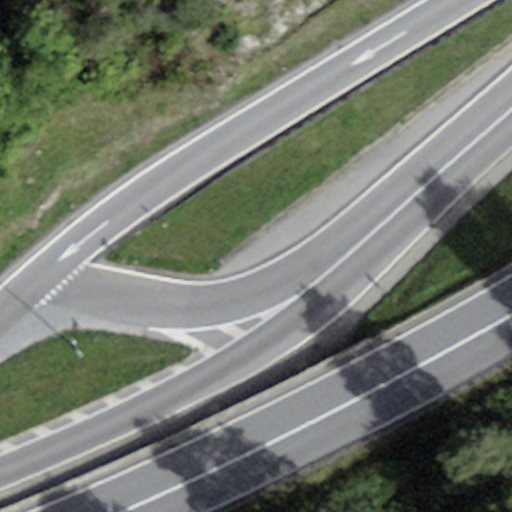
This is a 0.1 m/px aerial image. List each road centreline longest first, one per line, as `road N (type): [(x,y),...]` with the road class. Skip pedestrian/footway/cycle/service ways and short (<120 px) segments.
road 1 (secondary): [(459,0),(164,180),(6,307)]
road 2 (primary): [(511,315),(303,429),(127,511)]
road 3 (secondary): [(0,474),(144,417),(251,355),(308,313),(349,258)]
road 4 (secondary): [(349,258),(235,300),(194,306),(45,297),(6,307)]
road 5 (secondary): [(349,258),(511,114)]
